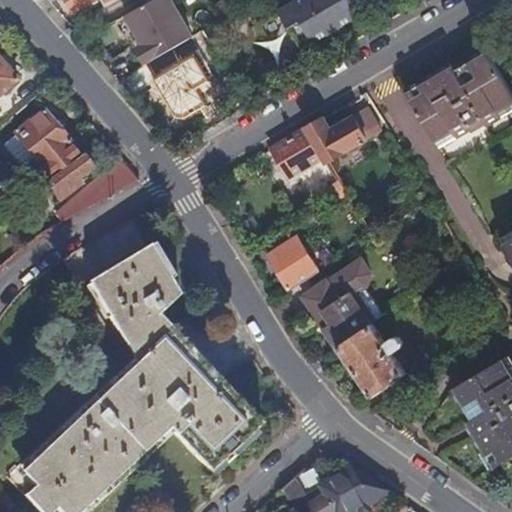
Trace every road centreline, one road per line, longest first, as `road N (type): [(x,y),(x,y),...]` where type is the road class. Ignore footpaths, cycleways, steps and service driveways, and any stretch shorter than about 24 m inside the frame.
road 1 (residential): [(170,181),(483,0)]
road 2 (residential): [(170,181),(329,418)]
road 3 (residential): [(13,0),(170,181)]
road 4 (residential): [(170,181),(58,252),(0,302)]
road 5 (residential): [(329,418),(459,511)]
road 6 (residential): [(329,418),(230,511)]
